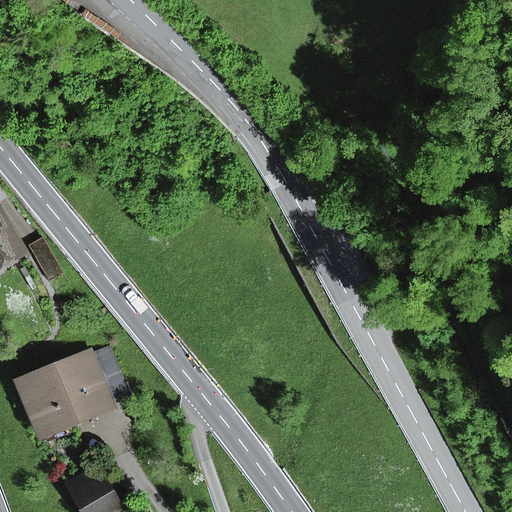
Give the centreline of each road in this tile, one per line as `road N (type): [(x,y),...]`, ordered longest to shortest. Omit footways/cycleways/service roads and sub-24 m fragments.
road 1 (primary): [(128,0),(261,139),(467,511)]
road 2 (primary): [(290,511),(0,149)]
